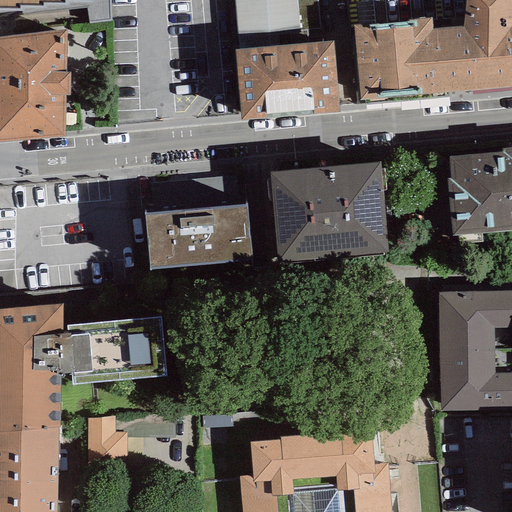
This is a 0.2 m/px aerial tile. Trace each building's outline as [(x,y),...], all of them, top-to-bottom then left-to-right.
[(0,0),(0,9),(20,9),(19,6),(42,7),(42,3),(65,3),(65,0),(90,1),(90,0),(0,0)] [(233,0),(237,35),(320,27),(317,0),(233,0)] [(465,0),(463,26),(469,91),(511,86),(511,16),(510,0),(465,0)] [(432,17),(353,25),(360,101),(469,91),(463,26),(433,29),(432,17)] [(66,31),(0,38),(0,142),(65,135),(65,95),(70,95),(70,73),(67,73),(66,31)] [(333,42),(236,50),(241,121),(340,113),(333,42)] [(503,152),(449,156),(451,177),(447,177),(452,235),(511,229),(511,145),(503,147),(503,152)] [(379,163),(269,172),(276,263),(387,254),(379,163)] [(223,177),(151,183),(154,213),(145,214),(150,270),(253,261),(249,205),(226,207),(223,177)] [(511,291),(437,293),(439,410),(479,410),(478,407),(511,406),(511,291)] [(61,305),(0,310),(0,431),(57,428),(61,375),(71,374),(73,387),(165,378),(160,318),(61,327),(61,305)] [(90,461),(138,458),(137,442),(125,442),(123,408),(88,410),(90,461)] [(0,511),(55,511),(57,428),(0,431),(0,511)] [(394,511),(387,464),(374,465),(370,432),(251,444),(252,476),(240,477),(242,511),(394,511)] [(397,511),(421,511),(420,483),(396,484),(397,511)]
